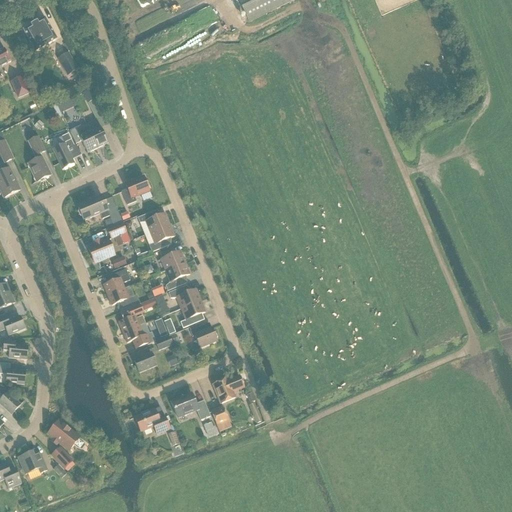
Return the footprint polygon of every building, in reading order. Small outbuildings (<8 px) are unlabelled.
[(237,0),(249,23),(294,0),(237,0)] [(35,53),(43,48),(57,41),(44,19),(44,20),(44,19),(23,31),(24,31),(23,31),(35,53)] [(0,70),(8,66),(7,64),(11,62),(4,50),(0,51),(0,70)] [(69,54),(62,58),(72,74),(78,71),(69,54)] [(30,93),(23,78),(11,83),(18,99),(30,93)] [(89,91),(83,94),(87,104),(94,100),(90,93),(89,91)] [(94,100),(87,104),(95,120),(102,116),(94,101),(94,100)] [(64,103),(57,107),(57,108),(60,114),(67,111),(64,104),(64,103)] [(89,132),(98,149),(108,144),(99,127),(96,121),(91,124),(94,130),(89,132)] [(89,132),(84,135),(80,126),(69,132),(75,145),(82,142),(87,154),(98,149),(89,132)] [(67,150),(74,146),(68,134),(61,138),(64,145),(53,151),(62,171),(74,165),(67,150)] [(38,160),(28,165),(37,183),(51,176),(40,154),(45,152),(38,137),(29,142),(36,156),(38,160)] [(13,160),(5,142),(0,144),(0,155),(4,164),(13,160)] [(0,190),(4,199),(20,191),(20,190),(18,191),(13,180),(14,179),(9,169),(0,173),(0,190)] [(127,190),(121,192),(127,206),(136,202),(134,197),(149,192),(143,177),(125,185),(127,190)] [(116,208),(108,211),(102,196),(77,206),(83,221),(100,215),(102,220),(109,217),(111,220),(113,226),(122,223),(116,208)] [(155,211),(138,219),(140,224),(146,223),(150,234),(170,226),(165,215),(158,218),(155,211)] [(111,220),(105,222),(108,229),(113,226),(111,220)] [(111,239),(126,233),(122,224),(107,230),(111,239)] [(174,237),(170,226),(150,234),(154,244),(150,246),(152,253),(170,246),(167,240),(174,237)] [(91,244),(92,247),(88,249),(94,264),(112,257),(106,242),(103,243),(102,240),(91,244)] [(185,264),(180,253),(173,255),(171,250),(160,254),(162,260),(161,260),(166,272),(185,264)] [(111,269),(123,264),(120,257),(108,261),(111,269)] [(166,272),(170,283),(166,287),(168,292),(186,285),(183,278),(190,275),(185,264),(166,272)] [(130,281),(126,270),(115,275),(117,280),(103,286),(107,296),(124,289),(122,284),(130,281)] [(0,298),(10,294),(6,285),(0,287),(0,298)] [(200,302),(196,291),(189,293),(186,287),(168,294),(171,299),(177,299),(181,310),(200,302)] [(107,296),(112,307),(125,301),(127,307),(139,302),(136,296),(128,300),(124,289),(107,296)] [(0,298),(0,310),(14,304),(10,294),(0,298)] [(162,296),(154,299),(157,306),(164,303),(162,296)] [(205,313),(200,302),(181,310),(186,321),(180,323),(183,329),(201,322),(198,316),(205,313)] [(129,310),(131,316),(142,312),(140,306),(129,310)] [(122,322),(118,323),(123,334),(139,327),(135,317),(132,318),(130,312),(120,316),(122,322)] [(0,331),(5,330),(8,336),(25,330),(20,317),(8,322),(5,317),(0,318),(0,331)] [(132,342),(134,348),(154,340),(151,334),(149,335),(145,325),(139,327),(123,334),(127,344),(132,342)] [(216,342),(212,330),(206,332),(204,326),(190,332),(192,338),(195,337),(199,349),(216,342)] [(159,351),(172,346),(169,338),(156,344),(159,351)] [(26,360),(28,347),(15,346),(15,343),(4,342),(3,350),(9,351),(9,359),(26,360)] [(151,354),(133,361),(139,374),(156,367),(151,354)] [(176,355),(167,359),(170,367),(179,364),(176,355)] [(0,374),(7,375),(6,384),(24,385),(25,372),(10,371),(10,365),(0,363),(0,374)] [(221,382),(213,386),(221,405),(235,399),(233,393),(241,389),(237,378),(222,384),(221,382)] [(0,404),(12,415),(20,406),(7,394),(0,388),(0,394),(4,398),(0,401),(0,404)] [(194,391),(198,402),(203,401),(199,389),(194,391)] [(196,405),(191,394),(171,403),(177,419),(196,411),(200,421),(210,417),(204,402),(196,405)] [(249,406),(256,425),(262,422),(254,404),(249,406)] [(231,428),(223,408),(211,413),(219,433),(231,428)] [(157,435),(170,430),(165,418),(158,420),(154,410),(148,413),(147,412),(141,415),(142,416),(135,418),(140,433),(153,427),(157,435)] [(48,434),(70,451),(74,446),(78,449),(82,450),(85,446),(83,442),(79,439),(58,422),(48,434)] [(211,423),(204,426),(207,433),(214,430),(211,423)] [(169,436),(173,447),(179,444),(175,433),(169,436)] [(64,469),(72,462),(59,449),(52,456),(64,469)] [(40,474),(47,471),(40,455),(34,458),(32,453),(18,459),(25,475),(38,470),(40,474)] [(8,472),(5,464),(0,466),(0,481),(5,480),(9,489),(21,484),(15,469),(8,472)] [(53,471),(61,479),(67,475),(58,466),(53,471)]
